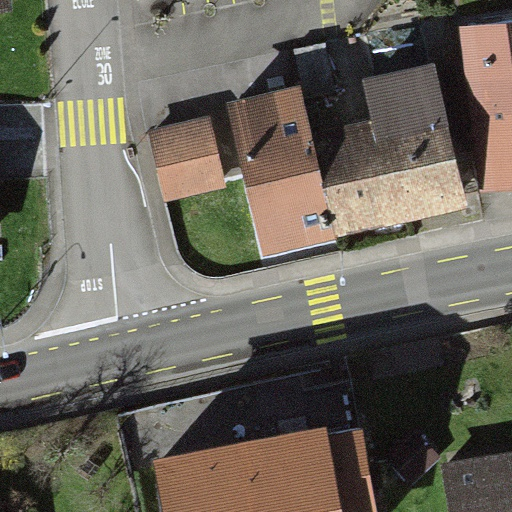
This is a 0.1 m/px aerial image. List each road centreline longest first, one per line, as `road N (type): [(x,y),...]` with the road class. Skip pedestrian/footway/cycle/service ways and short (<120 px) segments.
road 1 (primary): [(130,353),(511,274)]
road 2 (residential): [(130,353),(91,0)]
road 3 (unknown): [(310,0),(96,51)]
road 4 (primary): [(0,383),(130,353)]
